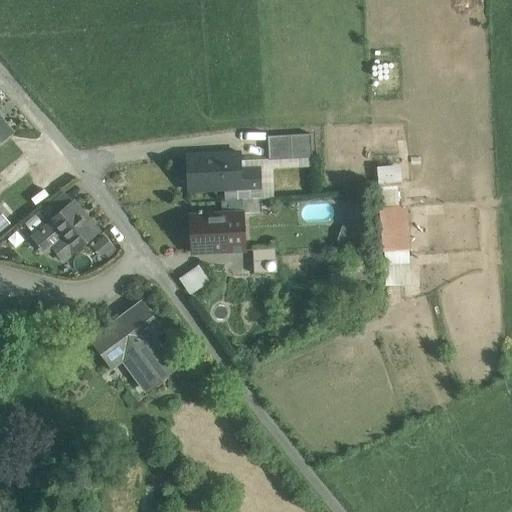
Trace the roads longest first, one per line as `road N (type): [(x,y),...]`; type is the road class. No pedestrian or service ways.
road 1 (residential): [(0,67),(143,253),(115,281),(80,296),(0,276)]
road 2 (track): [(143,253),(343,511)]
